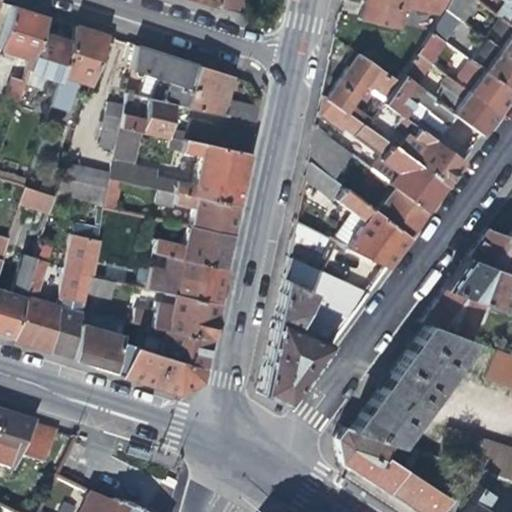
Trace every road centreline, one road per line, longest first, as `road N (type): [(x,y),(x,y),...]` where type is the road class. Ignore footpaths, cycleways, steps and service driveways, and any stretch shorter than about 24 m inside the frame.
road 1 (residential): [(265,455),(308,413),(511,129)]
road 2 (secondary): [(294,62),(211,435)]
road 3 (residential): [(98,0),(294,62)]
road 4 (residential): [(103,401),(94,458),(198,511)]
